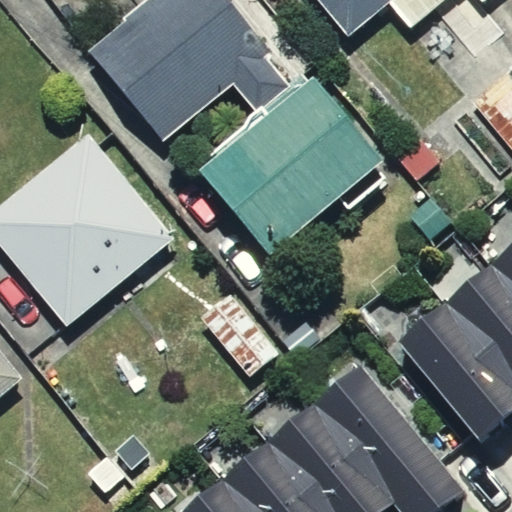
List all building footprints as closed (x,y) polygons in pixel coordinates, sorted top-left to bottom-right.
[(260,104),(294,75),(229,0),(138,0),(85,46),(166,141),(238,80),(260,104)] [(305,0),(336,41),(383,7),(403,34),(448,0),(466,0),(473,9),(485,0),(305,0)] [(294,75),(260,104),(190,164),(266,254),(336,194),(350,210),(384,181),(294,75)] [(80,140),(0,203),(0,270),(55,339),(167,250),(80,140)] [(511,444),(511,277),(408,364),(489,463),(511,444)] [(0,366),(0,398),(15,387),(0,366)] [(475,511),(476,511),(370,388),(221,511),(475,511)]
